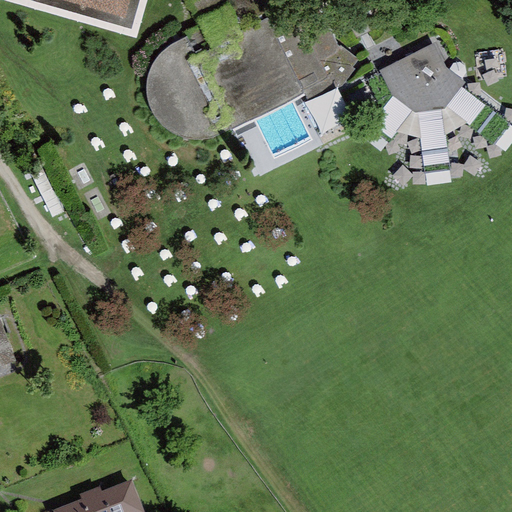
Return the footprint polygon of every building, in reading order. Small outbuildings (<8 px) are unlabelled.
[(47,0),(141,28),(149,0),(47,0)] [(288,6),(285,0),(185,0),(199,30),(171,44),(151,64),(146,83),(154,110),(166,121),(188,131),(212,129),(312,83),(319,98),(341,88),(352,74),(354,60),(339,19),(321,9),(288,6)] [(401,61),(377,71),(394,98),(420,114),(440,111),(463,96),(449,73),(401,61)] [(0,364),(15,359),(0,319),(0,364)] [(81,502),(56,511),(142,511),(131,483),(101,494),(99,489),(79,497),(81,502)]
